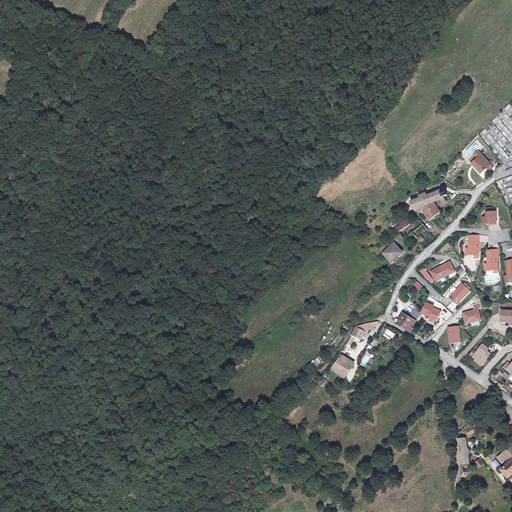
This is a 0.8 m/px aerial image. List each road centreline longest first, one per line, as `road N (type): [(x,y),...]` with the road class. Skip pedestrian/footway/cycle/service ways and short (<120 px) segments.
road 1 (track): [(0,340),(59,258),(102,226),(271,0)]
road 2 (residential): [(480,380),(388,316),(407,273),(488,182),(511,171)]
road 3 (track): [(122,0),(69,96),(0,187)]
road 4 (track): [(455,511),(456,441),(440,353)]
